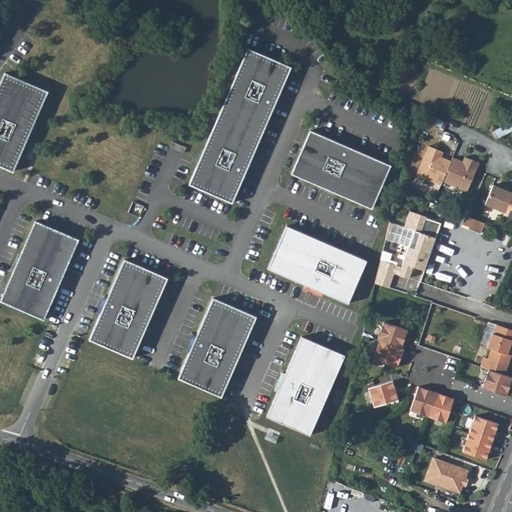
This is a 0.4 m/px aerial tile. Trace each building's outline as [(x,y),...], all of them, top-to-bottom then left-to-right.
[(289,69),(246,50),(187,185),(230,204),(289,69)] [(3,73),(0,79),(0,166),(11,172),(46,91),(3,73)] [(511,118),(492,128),(496,137),(511,129),(511,118)] [(309,132),(291,175),(371,210),(389,167),(309,132)] [(168,148),(182,154),(185,149),(171,143),(168,148)] [(440,184),(450,160),(440,156),(443,151),(428,145),(416,173),(440,184)] [(462,161),(452,157),(442,180),(466,191),(479,162),(464,156),(462,161)] [(511,196),(511,189),(507,187),(506,189),(502,188),(493,183),(485,203),(505,212),(511,196)] [(408,246),(401,267),(398,274),(408,278),(412,266),(424,270),(440,223),(425,217),(426,216),(409,210),(404,226),(389,221),(385,238),(408,246)] [(469,227),(473,218),(466,215),(465,215),(461,224),(469,227)] [(484,223),(473,218),(469,227),(480,232),(484,223)] [(34,222),(0,300),(0,302),(42,321),(77,241),(34,222)] [(284,229),(266,271),(347,306),(364,263),(284,229)] [(380,260),(378,267),(393,273),(396,265),(380,260)] [(123,261),(88,341),(131,360),(166,280),(123,261)] [(378,267),(374,282),(389,287),(393,273),(378,267)] [(212,300),(177,380),(220,398),(255,318),(212,300)] [(408,329),(384,321),(378,339),(380,340),(374,358),(398,366),(404,347),(402,347),(408,329)] [(511,355),(511,354),(509,353),(511,343),(511,341),(510,340),(511,333),(511,328),(497,324),(494,334),(492,333),(487,348),(492,349),(489,357),(484,356),(481,365),(489,368),(506,373),(511,355)] [(300,337),(265,419),(310,438),(344,356),(300,337)] [(507,394),(511,378),(511,375),(506,373),(489,368),(483,386),(507,394)] [(375,406),(398,399),(392,380),(369,388),(375,406)] [(436,391),(418,385),(410,409),(428,415),(447,421),(454,397),(436,391)] [(463,451),(487,459),(493,441),(499,423),(475,415),(469,433),(463,451)] [(468,471),(432,459),(424,482),(460,494),(468,471)] [(330,463),(326,478),(337,482),(342,468),(330,463)] [(371,484),(405,497),(408,489),(373,477),(371,484)] [(325,505),(338,508),(341,495),(328,492),(325,505)]
